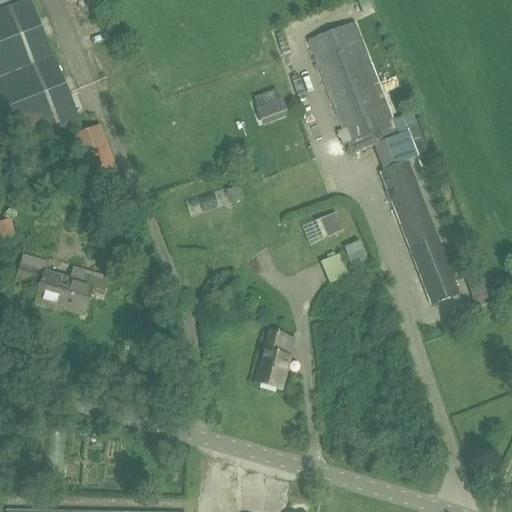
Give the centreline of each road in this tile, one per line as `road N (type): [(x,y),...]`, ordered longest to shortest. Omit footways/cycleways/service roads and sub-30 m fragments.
road 1 (tertiary): [(444,511),(0,382)]
road 2 (unknown): [(491,511),(365,170)]
